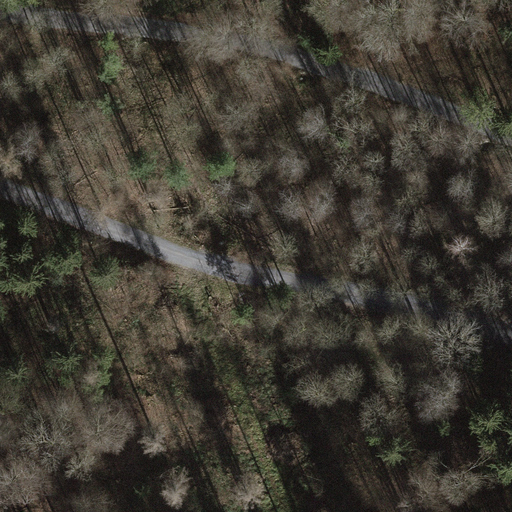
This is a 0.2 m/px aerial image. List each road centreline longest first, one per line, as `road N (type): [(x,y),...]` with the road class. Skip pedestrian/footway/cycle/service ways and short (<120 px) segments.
road 1 (track): [(511,333),(215,263),(0,186)]
road 2 (track): [(511,137),(275,48),(0,10)]
